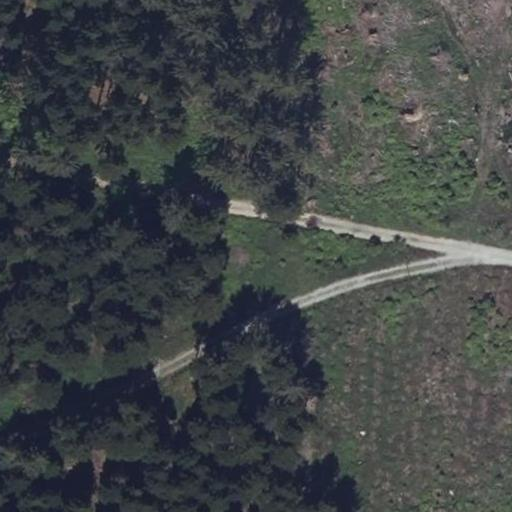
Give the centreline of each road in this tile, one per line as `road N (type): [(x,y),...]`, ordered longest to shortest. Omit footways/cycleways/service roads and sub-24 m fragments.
road 1 (track): [(511,273),(374,260),(0,157)]
road 2 (track): [(374,260),(0,449)]
